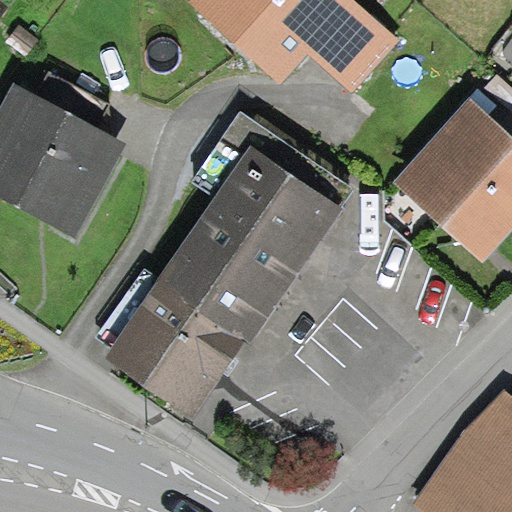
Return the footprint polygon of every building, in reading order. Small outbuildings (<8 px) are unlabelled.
[(208,0),(280,65),(304,39),(347,78),(385,36),(346,0),(208,0)] [(15,98),(0,125),(0,181),(73,223),(117,145),(94,132),(107,105),(54,75),(38,102),(29,97),(25,104),(15,98)] [(225,201),(167,284),(238,336),(342,181),(238,111),(193,179),(225,201)] [(511,154),(464,113),(410,174),(479,237),(511,200),(511,154)] [(240,338),(238,336),(167,284),(149,272),(99,332),(122,349),(120,351),(181,393),(191,378),(205,387),(240,338)] [(511,511),(511,408),(499,399),(466,432),(419,502),(435,511),(453,511),(458,506),(467,511),(511,511)]
